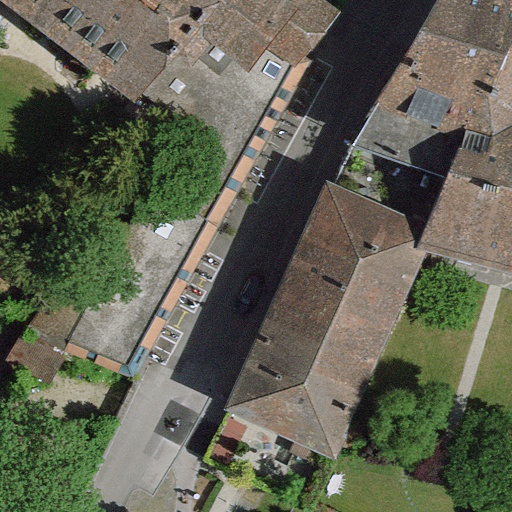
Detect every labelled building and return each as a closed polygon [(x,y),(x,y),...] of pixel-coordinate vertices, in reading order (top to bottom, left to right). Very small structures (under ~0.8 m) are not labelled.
[(17,0),(198,132),(220,102),(206,89),(241,47),(254,58),(272,36),(294,49),(326,11),(308,0),(288,0),(285,4),(280,0),(17,0)] [(511,0),(438,0),(401,60),(488,90),(511,37),(511,0)] [(311,58),(294,49),(272,36),(254,58),(241,47),(206,89),(220,102),(198,132),(159,180),(66,350),(134,379),(311,58)] [(511,37),(488,90),(447,172),(427,249),(511,270),(511,37)] [(447,172),(488,90),(401,60),(355,137),(447,172)] [(447,172),(355,137),(233,401),(331,451),(338,454),(427,249),(447,172)] [(61,355),(22,335),(11,354),(49,377),(61,355)]
